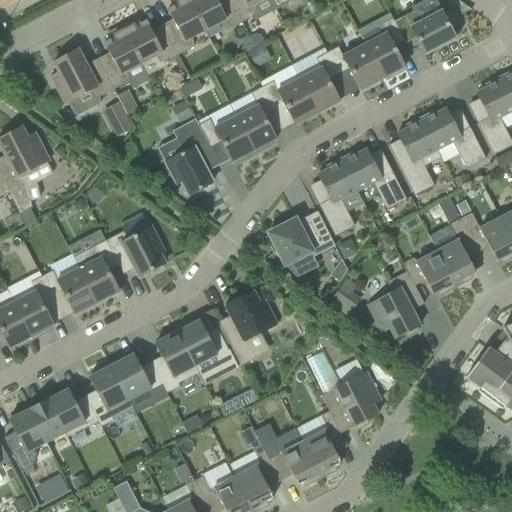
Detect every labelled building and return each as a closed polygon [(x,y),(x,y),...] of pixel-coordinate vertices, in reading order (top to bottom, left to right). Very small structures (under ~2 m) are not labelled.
[(205,32),(188,0),(174,0),(170,3),(172,9),(167,11),(172,21),(162,27),(178,57),(193,49),(191,40),(205,32)] [(241,24),(228,0),(188,0),(205,32),(219,25),(226,32),(241,24)] [(266,0),(228,0),(241,24),(257,16),(255,6),(266,0)] [(414,13),(394,24),(404,42),(405,45),(416,39),(425,55),(455,39),(450,30),(459,25),(452,10),(442,15),(435,2),(414,13)] [(178,57),(162,27),(151,32),(146,23),(141,25),(138,20),(122,28),(141,66),(156,58),(162,65),(163,65),(178,57)] [(386,35),(365,47),(383,80),(404,69),(393,48),(404,42),(394,24),(392,21),(381,26),(386,35)] [(301,58),(324,46),(311,22),(288,34),(301,58)] [(141,66),(122,28),(106,36),(109,42),(103,45),(109,55),(98,60),(114,91),(130,83),(127,73),(141,66)] [(255,35),(249,38),(254,49),(264,44),(261,37),(255,35)] [(245,54),(254,49),(249,38),(243,42),(242,47),(245,54)] [(248,54),(253,64),(268,56),(262,46),(248,54)] [(361,92),(383,80),(365,47),(343,58),(338,49),(327,55),(339,76),(350,71),(361,92)] [(114,91),(98,60),(86,66),(78,51),(53,64),(58,74),(50,79),(65,106),(68,104),(73,115),(78,116),(100,106),(99,99),(114,91)] [(321,70),(300,80),(318,115),(340,103),(328,82),(339,76),(327,55),(316,61),(321,70)] [(511,71),(499,78),(511,104),(511,71)] [(511,143),(499,119),(511,112),(511,104),(499,78),(484,86),(486,89),(476,94),(489,119),(478,125),(494,156),(511,146),(511,143)] [(296,126),(318,115),(300,80),(277,92),(273,83),(262,88),(274,111),(285,105),(296,126)] [(180,90),(185,100),(202,90),(197,81),(180,90)] [(274,111),(262,88),(251,95),(257,107),(236,118),(256,155),(271,147),(269,145),(276,141),(263,116),(274,111)] [(128,92),(117,98),(126,116),(137,111),(128,92)] [(119,103),(102,112),(116,139),(133,130),(119,103)] [(184,103),(171,110),(180,125),(193,117),(184,103)] [(436,152),(437,151),(452,143),(466,170),(485,161),(469,129),(458,135),(446,110),(435,115),(434,112),(419,119),(436,152)] [(241,163),(256,155),(236,118),(214,130),(209,121),(198,127),(210,149),(221,143),(232,165),(239,160),(241,163)] [(440,159),(437,151),(436,152),(419,119),(405,126),(407,130),(397,135),(400,141),(388,146),(414,197),(433,187),(424,168),(440,159)] [(219,167),(210,149),(198,127),(195,121),(172,133),(183,154),(165,164),(176,186),(181,183),(188,197),(213,184),(207,173),(219,167)] [(0,159),(0,176),(9,194),(20,215),(30,210),(32,209),(25,175),(49,162),(35,135),(27,139),(22,129),(0,140),(0,148),(4,157),(0,159)] [(340,160),(356,192),(373,184),(386,211),(406,201),(380,151),(369,157),(366,151),(356,156),(354,152),(340,160)] [(500,170),(511,164),(511,156),(510,153),(495,161),(500,170)] [(340,201),(356,192),(340,160),(326,167),(327,171),(318,175),(330,201),(319,206),(335,237),(354,228),(340,201)] [(467,174),(453,181),(458,191),(472,183),(467,174)] [(0,198),(9,194),(0,176),(0,198)] [(94,187),(86,198),(97,207),(105,196),(104,195),(95,188),(94,187)] [(82,212),(87,208),(81,200),(72,207),(76,212),(82,212)] [(465,201),(455,206),(461,218),(470,213),(465,201)] [(36,223),(30,210),(20,215),(26,228),(36,223)] [(455,211),(444,217),(449,226),(460,220),(455,211)] [(269,236),(265,239),(273,255),(277,252),(284,266),(310,253),(313,259),(334,248),(316,213),(296,224),(294,221),(268,234),(269,236)] [(511,213),(500,220),(511,241),(511,213)] [(478,227),(472,215),(460,221),(466,232),(478,227)] [(511,259),(511,241),(500,220),(480,231),(496,263),(501,260),(503,264),(511,259)] [(466,232),(460,221),(450,227),(456,238),(466,232)] [(106,242),(118,266),(122,275),(134,269),(138,278),(150,272),(152,275),(162,270),(161,266),(164,265),(159,254),(162,252),(150,228),(127,240),(123,233),(106,242)] [(377,237),(370,247),(380,253),(387,243),(377,237)] [(96,304),(118,293),(107,272),(118,266),(106,242),(73,259),(79,271),(96,304)] [(458,242),(437,253),(455,289),(472,280),(470,277),(475,274),(458,242)] [(337,247),(344,261),(358,255),(354,246),(344,244),(337,247)] [(407,274),(414,288),(425,282),(432,296),(438,294),(440,297),(455,289),(437,253),(416,264),(414,260),(403,266),(407,274)] [(339,284),(348,272),(341,261),(329,277),(339,284)] [(52,273),(41,278),(52,300),(63,294),(74,316),(96,304),(79,271),(57,282),(52,273)] [(414,288),(407,274),(388,284),(393,294),(367,307),(381,334),(389,330),(394,340),(405,335),(407,338),(418,332),(417,329),(420,327),(412,311),(424,305),(414,288)] [(42,305),(52,300),(41,278),(30,284),(35,293),(13,304),(32,340),(47,332),(46,330),(53,326),(42,305)] [(357,287),(346,280),(331,300),(351,315),(361,301),(352,294),(357,287)] [(218,323),(240,367),(252,361),(243,344),(278,327),(266,302),(259,306),(253,293),(224,306),(229,317),(218,323)] [(0,332),(8,349),(15,346),(17,348),(32,340),(13,304),(0,311),(0,332)] [(212,369),(218,380),(238,370),(229,351),(228,352),(216,329),(205,335),(199,322),(191,325),(190,323),(175,330),(194,368),(195,368),(199,375),(212,369)] [(511,324),(503,330),(503,329),(502,330),(506,338),(495,354),(488,349),(465,379),(466,380),(467,379),(479,389),(480,390),(483,386),(494,395),(491,398),(493,399),(495,395),(507,404),(504,408),(505,408),(511,413),(511,324)] [(180,388),(178,386),(199,375),(195,368),(194,368),(175,330),(160,338),(161,340),(154,344),(161,357),(150,363),(160,382),(162,387),(166,395),(180,388)] [(124,356),(109,364),(127,398),(148,387),(151,393),(162,387),(160,382),(150,363),(139,369),(133,355),(125,359),(124,356)] [(366,374),(363,376),(357,363),(335,375),(341,387),(321,397),(329,413),(340,435),(356,427),(357,431),(369,425),(367,421),(378,416),(373,406),(380,402),(366,374)] [(97,421),(96,421),(100,429),(114,422),(112,420),(133,409),(127,398),(109,364),(94,371),(95,374),(88,378),(95,391),(84,397),(97,421)] [(67,390),(48,400),(65,434),(63,434),(65,438),(96,421),(97,421),(84,397),(73,402),(67,390)] [(246,408),(240,396),(218,407),(224,419),(246,408)] [(38,405),(28,410),(45,444),(63,434),(65,434),(48,400),(38,405)] [(33,450),(45,444),(28,410),(8,420),(15,433),(3,439),(21,474),(32,469),(36,457),(33,450)] [(327,430),(302,443),(321,480),(337,471),(335,468),(340,465),(335,454),(347,448),(340,435),(329,413),(320,417),(327,430)] [(305,488),(321,480),(302,443),(301,444),(294,431),(262,448),(280,483),(292,476),(297,487),(303,484),(305,488)] [(260,465),(235,478),(251,511),(257,511),(269,506),(267,503),(273,500),(267,489),(280,483),(262,448),(253,452),(260,465)] [(203,478),(194,482),(209,511),(222,511),(225,511),(224,511),(251,511),(235,478),(228,466),(226,468),(225,465),(202,476),(203,478)] [(71,482),(77,493),(89,486),(83,476),(71,482)] [(49,486),(55,497),(67,490),(61,480),(49,486)] [(209,511),(194,482),(185,487),(192,500),(168,511),(209,511)] [(124,484),(113,490),(117,499),(128,494),(124,484)] [(25,511),(30,510),(25,498),(13,504),(17,511),(25,511)] [(505,511),(499,503),(486,511),(505,511)]
